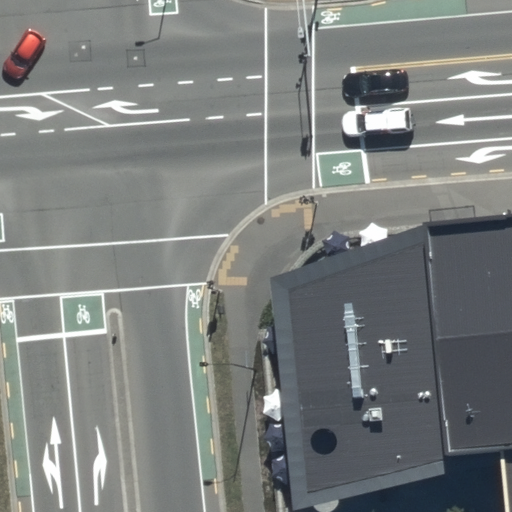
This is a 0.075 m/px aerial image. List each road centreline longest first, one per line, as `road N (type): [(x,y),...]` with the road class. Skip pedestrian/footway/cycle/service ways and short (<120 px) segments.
road 1 (tertiary): [(131,113),(169,511)]
road 2 (tertiary): [(76,511),(54,269),(19,122)]
road 3 (secondary): [(131,113),(511,79)]
road 4 (tertiary): [(19,122),(9,0)]
